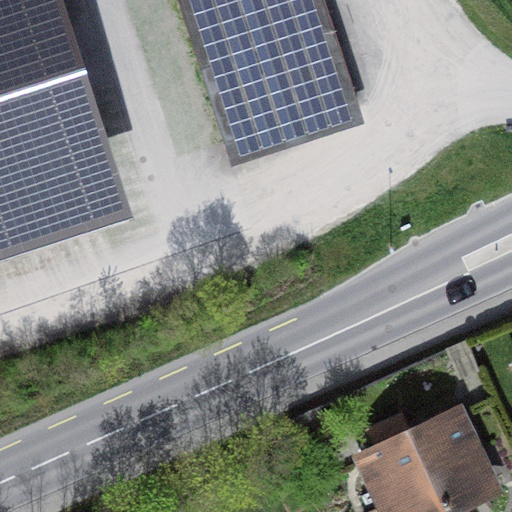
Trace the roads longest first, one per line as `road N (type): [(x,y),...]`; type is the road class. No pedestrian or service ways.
road 1 (tertiary): [(511,257),(0,484)]
road 2 (track): [(479,70),(323,204),(245,243),(0,332)]
road 3 (track): [(511,88),(479,70),(426,0)]
